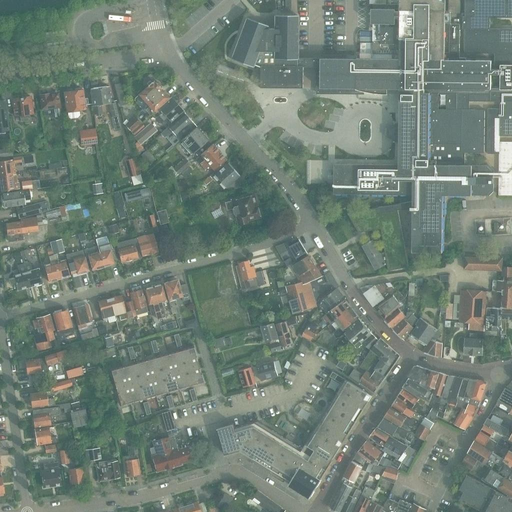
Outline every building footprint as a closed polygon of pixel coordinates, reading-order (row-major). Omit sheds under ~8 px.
[(275,0),(275,1),(275,10),(291,10),(290,0),(275,0)] [(400,0),(401,5),(387,5),(386,5),(373,5),(373,36),(373,54),(391,54),(391,59),(321,58),(321,66),(321,88),(355,89),(355,90),(363,93),(371,94),(380,96),(383,96),(387,96),(387,89),(400,89),(400,92),(400,112),(400,113),(399,113),(399,116),(399,129),(393,129),(393,132),(393,136),(399,136),(399,149),(399,152),(399,164),(387,164),(384,164),(372,164),(369,164),(364,164),(362,164),(351,164),(348,163),(348,164),(334,164),(334,194),(347,194),(350,194),(362,194),(364,194),(369,194),(372,194),(383,194),(383,195),(386,195),(386,194),(398,195),(401,195),(413,195),(413,202),(367,210),(348,214),(359,233),(380,229),(387,264),(388,271),(408,267),(398,210),(413,211),(413,215),(413,217),(413,229),(412,229),(412,232),(413,232),(412,243),(412,245),(412,252),(443,253),(443,246),(443,243),(443,232),(443,229),(443,217),(445,217),(445,195),(472,195),(485,195),(486,196),(494,188),(494,173),(486,165),(472,165),(465,165),(465,157),(465,153),(484,153),(485,110),(469,110),(469,101),(490,101),(500,102),(500,118),(495,118),(494,152),(499,152),(499,188),(499,195),(511,195),(511,142),(500,142),(500,136),(511,136),(511,0),(465,0),(465,16),(463,16),(463,29),(465,29),(465,53),(495,54),(494,65),(492,65),(492,61),(466,61),(466,58),(459,58),(460,24),(450,24),(449,53),(445,53),(445,17),(445,0),(400,0)] [(460,14),(460,0),(448,0),(449,14),(460,14)] [(246,18),(231,59),(252,67),(253,65),(259,67),(259,88),(303,88),(304,66),(290,65),(290,59),(296,59),(296,58),(297,15),(274,15),(274,28),(266,28),(267,26),(246,18)] [(65,38),(46,41),(47,51),(66,48),(65,38)] [(290,65),(304,66),(312,66),(321,66),(321,58),(312,58),(296,58),(296,59),(290,59),(290,65)] [(228,68),(224,78),(242,85),(245,78),(246,75),(228,68)] [(118,78),(122,101),(129,100),(125,77),(118,78)] [(150,107),(146,110),(151,115),(155,112),(154,110),(158,107),(169,97),(161,89),(161,88),(155,81),(153,82),(150,78),(144,83),(148,87),(140,94),(150,107)] [(94,114),(102,113),(101,105),(109,104),(112,116),(117,114),(113,100),(110,101),(108,86),(90,88),(92,104),(92,106),(93,114),(94,114)] [(66,106),(66,112),(85,109),(85,105),(83,89),(64,92),(66,106)] [(43,109),(44,114),(45,115),(54,114),(55,117),(61,116),(60,107),(58,94),(57,93),(40,95),(42,109),(43,109)] [(31,96),(12,99),(14,115),(21,114),(22,120),(26,120),(28,120),(27,114),(33,113),(31,96)] [(171,98),(159,108),(163,113),(160,116),(164,121),(167,118),(171,122),(183,111),(171,98)] [(4,99),(0,100),(0,131),(9,130),(7,117),(4,99)] [(172,132),(180,141),(196,126),(191,121),(185,113),(172,124),(161,134),(165,138),(172,132)] [(125,125),(132,132),(141,123),(135,116),(125,125)] [(141,123),(132,132),(135,136),(145,127),(141,123)] [(148,125),(137,135),(141,140),(152,131),(148,125)] [(196,126),(180,141),(181,141),(192,154),(208,140),(196,126)] [(294,139),(297,134),(283,127),(280,133),(294,139)] [(79,131),(81,146),(97,144),(95,128),(79,131)] [(11,147),(18,152),(22,147),(15,142),(11,147)] [(200,155),(204,160),(200,164),(205,170),(209,166),(214,171),(226,160),(221,154),(212,144),(200,155)] [(0,149),(0,157),(13,155),(12,148),(0,149)] [(140,155),(148,165),(154,161),(145,151),(140,155)] [(0,161),(0,176),(0,177),(12,175),(12,174),(16,174),(14,163),(22,162),(22,164),(34,163),(32,155),(12,158),(12,160),(0,161)] [(125,160),(130,177),(141,174),(137,157),(125,160)] [(173,169),(178,175),(182,172),(190,164),(186,159),(185,158),(173,169)] [(190,164),(182,172),(185,175),(195,166),(192,163),(190,164)] [(237,179),(240,176),(228,163),(214,175),(228,191),(244,186),(237,179)] [(12,175),(0,177),(2,191),(19,188),(18,182),(14,183),(12,175)] [(210,176),(203,182),(205,185),(212,179),(210,176)] [(31,180),(21,182),(22,190),(32,189),(39,188),(38,180),(31,181),(31,180)] [(184,180),(175,182),(178,192),(187,189),(184,180)] [(101,184),(92,185),(93,194),(102,193),(101,184)] [(25,199),(31,198),(30,189),(2,194),(4,207),(26,204),(25,199)] [(187,190),(179,193),(181,202),(189,200),(187,190)] [(232,202),(226,204),(227,210),(232,209),(234,215),(236,216),(239,225),(247,222),(246,220),(259,217),(256,207),(254,196),(231,202),(232,202)] [(23,207),(23,208),(17,209),(19,218),(19,219),(41,213),(50,210),(47,201),(23,207)] [(70,219),(67,205),(59,207),(62,221),(70,219)] [(123,207),(116,209),(119,217),(125,215),(123,207)] [(157,213),(160,225),(162,225),(167,223),(164,211),(157,213)] [(20,220),(20,222),(6,224),(8,241),(23,239),(22,233),(38,231),(37,226),(43,225),(41,214),(36,215),(36,217),(20,220)] [(153,214),(146,216),(149,228),(156,226),(153,214)] [(108,228),(110,235),(118,233),(116,226),(108,228)] [(154,234),(137,238),(139,244),(142,257),(159,252),(155,240),(154,234)] [(107,237),(96,239),(98,246),(104,267),(110,265),(114,264),(110,249),(112,248),(111,243),(108,244),(107,237)] [(139,244),(137,238),(117,244),(119,249),(122,262),(139,258),(140,259),(142,258),(142,257),(139,244)] [(50,242),(51,248),(63,245),(61,239),(50,242)] [(289,246),(294,254),(298,261),(309,254),(307,252),(299,239),(289,246)] [(372,240),(363,245),(370,258),(380,252),(373,239),(372,240)] [(104,267),(98,246),(92,248),(85,250),(87,258),(89,257),(92,270),(96,269),(104,267)] [(27,250),(21,252),(23,259),(29,257),(27,250)] [(76,252),(66,254),(68,259),(72,274),(77,273),(78,274),(89,271),(85,255),(83,250),(76,252)] [(23,259),(21,252),(14,254),(16,261),(17,264),(21,263),(20,260),(23,259)] [(380,252),(370,258),(376,270),(378,269),(387,264),(383,257),(380,252)] [(57,255),(53,256),(59,279),(70,276),(65,259),(59,261),(57,255)] [(59,279),(53,256),(50,257),(51,263),(44,265),(49,281),(59,279)] [(294,271),(298,278),(316,266),(315,264),(310,256),(293,266),(296,270),(294,271)] [(465,266),(465,269),(502,271),(502,277),(505,277),(511,277),(511,266),(503,266),(503,258),(465,256),(465,266)] [(259,286),(266,284),(262,271),(256,273),(254,266),(251,267),(249,260),(239,263),(244,280),(251,278),(254,288),(259,286)] [(30,262),(24,263),(30,286),(43,283),(39,269),(32,270),(30,262)] [(30,286),(24,263),(17,265),(19,274),(13,275),(17,290),(30,286)] [(316,266),(298,278),(299,283),(287,286),(290,298),(293,307),(294,312),(309,308),(310,308),(317,306),(310,282),(323,276),(316,266)] [(176,300),(175,298),(181,296),(183,301),(190,299),(186,284),(179,286),(178,280),(165,283),(170,301),(169,302),(172,314),(175,314),(177,313),(175,306),(173,303),(173,301),(176,300)] [(504,293),(504,300),(511,300),(511,290),(504,290),(504,282),(499,281),(497,281),(497,292),(498,292),(504,293)] [(385,298),(386,300),(399,291),(398,291),(397,291),(391,282),(368,285),(371,288),(364,294),(374,307),(385,298)] [(162,284),(153,287),(162,318),(166,317),(164,311),(165,311),(162,303),(167,302),(162,284)] [(279,288),(281,295),(287,293),(285,286),(279,288)] [(162,318),(153,287),(144,289),(148,305),(153,304),(155,312),(156,311),(158,319),(162,318)] [(142,289),(130,293),(132,300),(130,301),(134,316),(141,314),(148,312),(142,289)] [(324,299),(332,310),(344,300),(336,289),(324,299)] [(486,298),(486,291),(461,289),(461,295),(459,320),(459,323),(469,323),(484,324),(486,298)] [(386,300),(377,307),(386,318),(397,308),(395,307),(401,302),(405,298),(399,291),(386,300)] [(121,295),(110,298),(114,315),(119,314),(121,320),(134,316),(130,301),(125,302),(128,311),(126,312),(121,295)] [(446,319),(459,320),(461,295),(447,295),(447,305),(446,312),(446,319)] [(114,315),(110,298),(98,301),(103,319),(104,322),(107,321),(106,318),(114,315)] [(331,324),(336,321),(345,313),(344,311),(350,306),(345,299),(344,300),(332,310),(325,316),(331,324)] [(502,309),(501,317),(501,331),(501,334),(506,334),(506,319),(511,319),(511,300),(504,300),(503,309),(502,309)] [(384,319),(392,329),(407,316),(407,313),(407,316),(406,316),(399,308),(403,305),(401,302),(395,307),(397,308),(386,318),(384,319)] [(88,304),(73,308),(78,325),(79,328),(86,326),(86,323),(92,321),(88,304)] [(340,337),(345,333),(347,332),(345,330),(360,318),(359,317),(350,306),(344,311),(345,313),(336,321),(341,327),(333,334),(337,338),(339,336),(340,337)] [(486,330),(501,331),(501,317),(502,309),(487,308),(486,330)] [(50,318),(53,330),(58,329),(58,330),(66,328),(71,326),(73,326),(71,320),(69,321),(66,310),(61,312),(61,310),(54,312),(55,313),(54,314),(55,316),(50,318)] [(404,341),(409,335),(414,327),(412,326),(418,320),(413,315),(413,313),(407,313),(407,316),(392,329),(394,330),(397,333),(397,334),(399,336),(400,336),(403,339),(404,341)] [(50,318),(49,314),(36,318),(37,319),(32,321),(34,328),(38,328),(39,334),(33,335),(36,345),(38,351),(51,347),(49,340),(55,339),(52,330),(53,330),(50,318)] [(176,315),(166,317),(167,323),(178,320),(176,315)] [(276,322),(278,331),(283,347),(293,344),(288,326),(298,323),(296,316),(276,322)] [(364,345),(371,350),(379,339),(360,318),(345,330),(347,332),(345,333),(355,345),(343,358),(349,361),(364,345)] [(417,339),(427,346),(438,330),(420,318),(419,320),(416,324),(417,325),(415,329),(414,327),(409,335),(410,336),(410,338),(414,341),(416,340),(417,339)] [(307,326),(305,329),(311,332),(312,333),(314,330),(314,331),(317,326),(310,321),(307,326)] [(173,330),(171,323),(163,325),(165,332),(173,330)] [(283,347),(278,331),(276,332),(274,323),(261,327),(266,343),(270,342),(273,352),(282,350),(281,348),(283,347)] [(105,325),(97,327),(99,334),(107,332),(105,325)] [(126,331),(125,325),(110,327),(111,333),(126,331)] [(303,337),(307,339),(311,332),(305,329),(304,331),(302,334),(302,336),(303,337)] [(438,330),(427,346),(423,352),(441,358),(442,343),(435,341),(442,332),(438,330)] [(134,333),(127,335),(129,343),(136,341),(134,333)] [(477,339),(477,334),(470,333),(469,339),(465,338),(464,354),(471,354),(483,355),(483,339),(477,339)] [(212,340),(215,348),(226,345),(224,337),(212,340)] [(355,369),(349,377),(359,383),(360,383),(374,392),(375,392),(380,385),(380,384),(384,378),(400,356),(382,338),(380,337),(379,338),(379,339),(371,350),(364,361),(360,367),(366,371),(364,375),(355,369)] [(193,347),(180,351),(185,368),(197,365),(195,356),(196,355),(194,346),(193,347)] [(48,365),(59,362),(58,360),(69,357),(66,349),(55,352),(56,353),(45,356),(45,358),(26,361),(28,374),(31,374),(41,372),(41,373),(49,372),(48,365)] [(180,351),(169,354),(174,371),(185,368),(180,351)] [(169,354),(157,357),(162,375),(174,371),(169,354)] [(157,357),(146,361),(151,378),(162,375),(157,357)] [(340,359),(336,366),(343,370),(347,363),(340,359)] [(146,361),(134,364),(139,381),(151,378),(146,361)] [(258,366),(262,380),(278,376),(274,362),(258,366)] [(134,364),(123,367),(128,385),(139,381),(134,364)] [(197,365),(185,368),(190,386),(203,382),(203,383),(204,383),(201,374),(200,374),(197,365)] [(407,376),(409,378),(419,384),(422,379),(427,382),(431,370),(427,369),(417,365),(413,367),(407,376)] [(114,384),(108,385),(110,390),(128,385),(123,367),(111,371),(114,384)] [(185,368),(174,371),(179,389),(190,386),(185,368)] [(232,368),(221,371),(223,377),(234,374),(232,368)] [(239,371),(244,386),(249,385),(256,383),(252,368),(239,371)] [(432,392),(439,372),(431,370),(427,382),(425,388),(432,392)] [(174,371),(162,375),(167,392),(179,389),(174,371)] [(218,428),(226,456),(242,451),(291,481),(289,485),(310,498),(372,396),(333,372),(330,376),(342,384),(313,430),(302,449),(284,437),(258,422),(235,428),(234,424),(218,428)] [(439,372),(432,393),(439,395),(438,398),(435,398),(433,408),(437,411),(439,412),(440,411),(440,403),(439,403),(449,375),(439,372)] [(162,375),(151,378),(156,395),(167,392),(162,375)] [(455,377),(449,375),(439,403),(444,405),(446,398),(449,399),(456,377),(455,377)] [(449,399),(448,403),(463,407),(459,414),(454,423),(465,428),(466,429),(473,417),(478,406),(486,384),(485,381),(456,377),(449,399)] [(151,378),(139,381),(144,399),(156,395),(151,378)] [(409,378),(403,387),(429,403),(432,392),(425,388),(409,378)] [(49,385),(51,392),(72,386),(70,379),(49,385)] [(139,381),(128,385),(132,402),(144,399),(139,381)] [(128,385),(110,390),(111,394),(117,392),(121,405),(132,402),(128,385)] [(403,387),(396,398),(408,406),(409,405),(413,408),(417,402),(423,406),(424,405),(425,403),(429,405),(429,403),(403,387)] [(511,391),(506,389),(499,401),(511,408),(511,391)] [(31,399),(32,407),(40,406),(40,407),(44,407),(44,406),(48,405),(48,407),(55,406),(54,401),(54,398),(47,399),(46,392),(30,394),(31,399)] [(407,408),(408,406),(396,398),(391,405),(411,418),(414,413),(407,408)] [(71,412),(70,413),(72,422),(73,427),(89,424),(85,409),(86,409),(85,406),(80,408),(78,401),(71,404),(73,410),(71,411),(70,404),(59,405),(60,409),(64,409),(64,412),(70,412),(71,412)] [(34,419),(35,427),(51,425),(49,415),(59,414),(58,407),(49,409),(33,411),(34,419)] [(384,416),(401,426),(403,424),(410,428),(414,422),(390,407),(384,416)] [(167,413),(161,414),(166,431),(170,430),(174,429),(170,413),(170,412),(167,413)] [(437,416),(430,412),(426,418),(433,423),(434,423),(436,421),(439,416),(437,415),(437,416)] [(377,426),(393,436),(395,432),(400,435),(402,432),(406,435),(408,432),(384,417),(377,426)] [(421,424),(414,435),(425,441),(431,430),(430,430),(434,423),(433,423),(426,418),(425,417),(421,424)] [(511,439),(511,434),(511,436),(509,434),(510,432),(508,431),(508,430),(507,429),(508,427),(502,424),(501,426),(488,419),(484,425),(494,430),(511,439)] [(484,425),(480,432),(489,438),(494,430),(484,425)] [(35,429),(37,445),(51,443),(57,442),(56,437),(50,437),(49,427),(35,429)] [(369,438),(384,446),(388,440),(390,437),(376,428),(369,438)] [(175,430),(167,432),(168,438),(172,436),(176,435),(175,430)] [(475,440),(475,439),(492,451),(496,444),(497,442),(489,438),(480,432),(475,440)] [(154,448),(150,449),(152,456),(156,472),(166,469),(172,467),(181,465),(181,463),(189,461),(194,459),(193,457),(191,450),(190,447),(177,451),(176,449),(173,440),(172,436),(168,438),(168,437),(153,442),(154,448)] [(384,446),(402,456),(403,452),(408,454),(409,454),(411,455),(414,450),(408,446),(408,447),(390,437),(388,440),(384,446)] [(498,444),(511,451),(511,439),(509,442),(501,438),(498,443),(498,444)] [(467,452),(468,452),(485,464),(492,453),(492,452),(491,452),(492,451),(475,439),(474,439),(467,452)] [(382,450),(367,441),(358,452),(368,460),(367,461),(367,462),(378,466),(383,457),(385,452),(382,450)] [(511,451),(498,444),(498,443),(497,442),(496,444),(503,448),(508,451),(507,453),(504,458),(503,459),(511,465),(511,451)] [(94,460),(98,460),(97,455),(100,455),(99,449),(86,450),(88,466),(95,466),(94,460)] [(59,451),(61,464),(68,463),(70,463),(69,459),(68,450),(59,451)] [(354,458),(363,465),(364,465),(365,463),(366,461),(367,461),(368,460),(358,452),(357,453),(354,458)] [(482,468),(485,464),(468,452),(461,463),(465,465),(468,467),(474,471),(478,465),(482,468)] [(488,480),(493,485),(497,479),(501,482),(498,487),(500,489),(511,497),(511,465),(503,459),(496,455),(492,453),(485,464),(488,466),(490,467),(488,470),(487,469),(482,477),(488,480)] [(383,457),(378,466),(380,466),(385,467),(388,460),(383,457)] [(393,462),(388,460),(385,467),(387,467),(396,469),(399,470),(402,463),(395,459),(393,462)] [(125,461),(126,476),(136,475),(140,475),(139,466),(138,460),(125,461)] [(351,461),(348,468),(359,474),(361,470),(371,472),(371,471),(374,465),(365,463),(364,465),(363,465),(363,466),(353,461),(351,461)] [(99,465),(101,479),(110,478),(119,477),(117,462),(99,464),(99,465)] [(44,470),(41,471),(43,488),(61,485),(58,463),(43,465),(44,470)] [(68,465),(70,483),(84,482),(82,467),(74,469),(73,465),(68,465)] [(375,465),(372,471),(377,473),(382,475),(387,467),(385,467),(380,466),(378,466),(375,465)] [(382,475),(381,478),(385,480),(387,477),(397,480),(397,479),(399,471),(399,470),(396,469),(387,467),(382,475)] [(348,468),(343,477),(355,483),(359,474),(348,468)] [(213,471),(197,475),(199,480),(214,477),(213,471)] [(511,511),(511,497),(500,489),(499,491),(464,474),(457,488),(461,490),(457,498),(482,511),(511,511)] [(332,509),(337,511),(340,511),(349,495),(355,483),(343,477),(341,482),(343,483),(331,508),(332,509)] [(353,511),(365,511),(375,491),(365,486),(361,495),(361,496),(353,511)] [(381,511),(384,506),(374,502),(381,487),(377,486),(375,491),(365,511),(381,511)] [(349,495),(340,511),(351,511),(362,492),(356,489),(352,497),(349,495)] [(259,505),(268,511),(278,511),(282,508),(257,490),(254,494),(262,500),(259,505)] [(219,491),(212,504),(219,508),(226,511),(233,498),(219,491)] [(384,506),(381,511),(394,511),(395,510),(399,511),(400,509),(405,511),(410,511),(413,505),(400,499),(398,503),(388,498),(384,506)] [(200,511),(198,502),(185,506),(187,511),(200,511)] [(425,511),(426,509),(414,503),(410,511),(425,511)]
